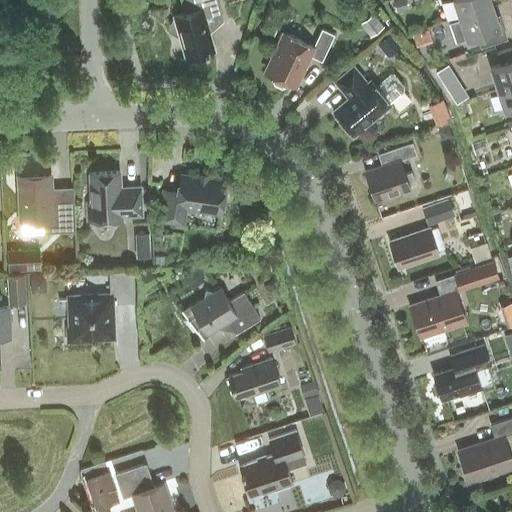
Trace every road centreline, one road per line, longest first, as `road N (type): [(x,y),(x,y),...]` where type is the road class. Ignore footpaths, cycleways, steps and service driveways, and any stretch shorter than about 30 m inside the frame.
road 1 (tertiary): [(415,496),(323,217),(295,171),(252,135),(219,124),(97,125)]
road 2 (residential): [(208,511),(199,414),(183,386),(155,377),(89,400)]
road 3 (residential): [(97,125),(88,0)]
road 4 (residential): [(89,400),(69,480),(50,511)]
